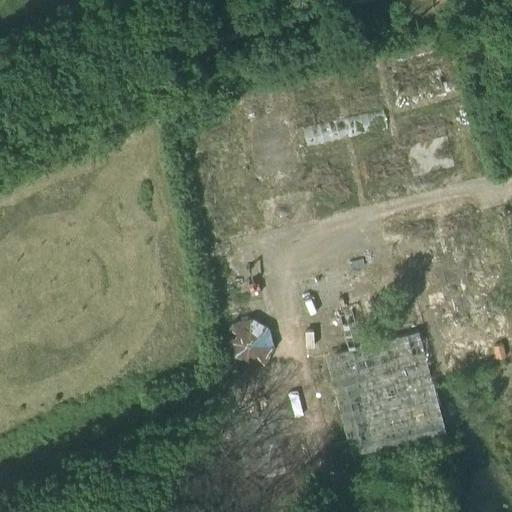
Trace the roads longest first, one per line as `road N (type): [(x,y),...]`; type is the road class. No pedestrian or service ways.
road 1 (track): [(361,0),(160,60),(0,126)]
road 2 (unclassified): [(511,130),(469,0)]
